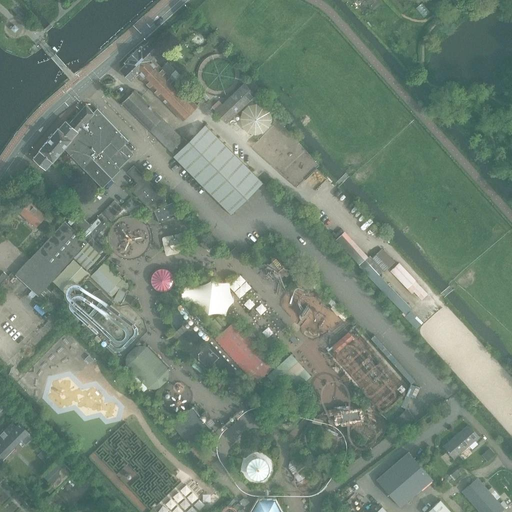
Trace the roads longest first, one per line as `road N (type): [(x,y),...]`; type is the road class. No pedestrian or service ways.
road 1 (tertiary): [(0,180),(29,137),(180,0)]
road 2 (track): [(0,390),(87,483),(69,500)]
